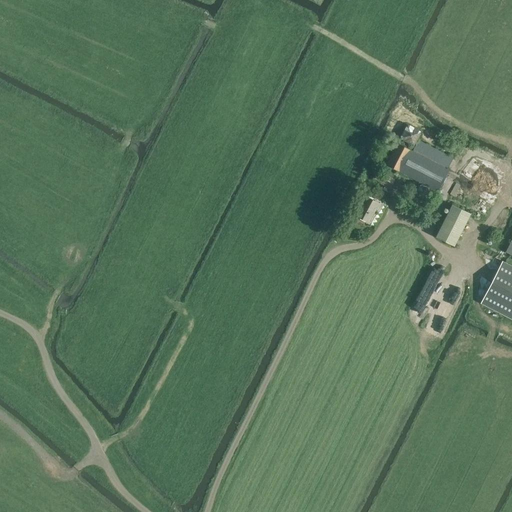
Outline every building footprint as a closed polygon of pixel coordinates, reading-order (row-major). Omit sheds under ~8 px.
[(407,124),(402,138),(416,144),(422,129),(407,124)] [(454,157),(419,140),(414,151),(448,168),(454,157)] [(448,168),(414,151),(398,143),(388,165),(397,169),(440,191),(451,169),(448,168)] [(393,177),(397,169),(388,165),(387,164),(383,172),(393,177)] [(393,177),(383,172),(378,170),(374,179),(386,185),(384,190),(393,195),(397,186),(394,185),(397,179),(393,177)] [(423,193),(426,187),(421,184),(418,190),(423,193)] [(429,201),(416,194),(411,191),(407,199),(424,209),(429,201)] [(369,221),(376,208),(378,209),(381,204),(366,196),(357,215),(369,221)] [(454,245),(470,213),(453,204),(436,236),(454,245)] [(511,266),(503,262),(482,302),(511,317),(511,266)] [(424,331),(448,339),(461,301),(443,295),(437,310),(428,307),(424,320),(427,321),(424,331)]
